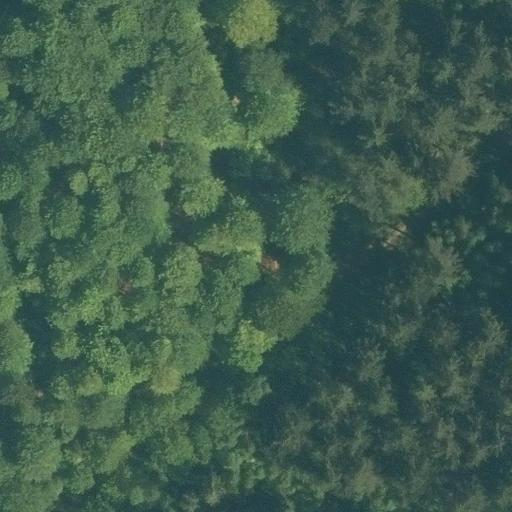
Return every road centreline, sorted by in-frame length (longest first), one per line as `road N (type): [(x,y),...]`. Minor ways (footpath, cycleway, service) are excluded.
road 1 (track): [(319,290),(52,511)]
road 2 (track): [(511,134),(319,290)]
